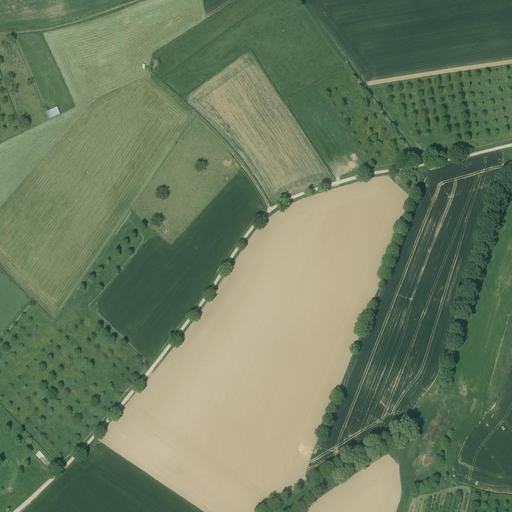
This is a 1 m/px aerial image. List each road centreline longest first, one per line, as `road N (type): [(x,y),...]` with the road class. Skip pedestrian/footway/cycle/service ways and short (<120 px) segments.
road 1 (unclassified): [(16,511),(118,408),(270,209),(368,173),(511,144)]
road 2 (track): [(270,209),(225,143),(150,74)]
